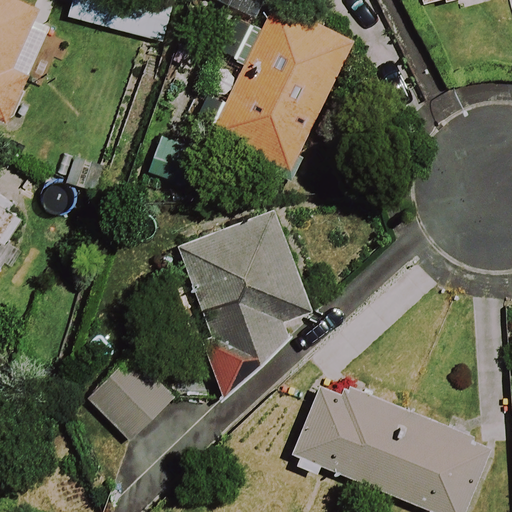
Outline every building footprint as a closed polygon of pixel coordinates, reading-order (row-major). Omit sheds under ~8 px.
[(37,9),(15,0),(0,0),(0,121),(6,124),(26,75),(12,69),(37,9)] [(171,3),(160,0),(71,0),(66,19),(159,45),(171,3)] [(460,0),(418,0),(421,10),(460,0)] [(349,45),(272,7),(206,142),(252,164),(283,180),(349,45)] [(219,401),(289,341),(282,323),(309,313),(271,206),(173,241),(207,336),(196,339),(219,401)] [(17,225),(0,214),(0,247),(2,249),(17,225)] [(171,400),(131,358),(86,399),(126,442),(171,400)] [(459,511),(486,449),(323,380),(290,457),(421,511),(459,511)]
